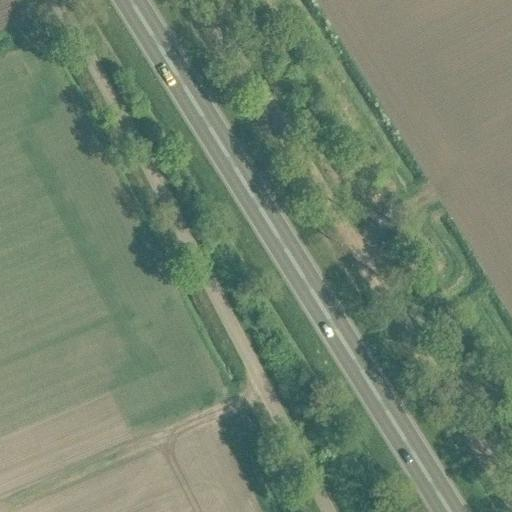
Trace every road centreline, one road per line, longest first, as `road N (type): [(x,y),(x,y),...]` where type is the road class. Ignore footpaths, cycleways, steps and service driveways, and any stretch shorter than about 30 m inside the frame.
road 1 (trunk): [(449,511),(130,0)]
road 2 (track): [(511,498),(200,0)]
road 3 (unclassified): [(54,0),(326,511)]
